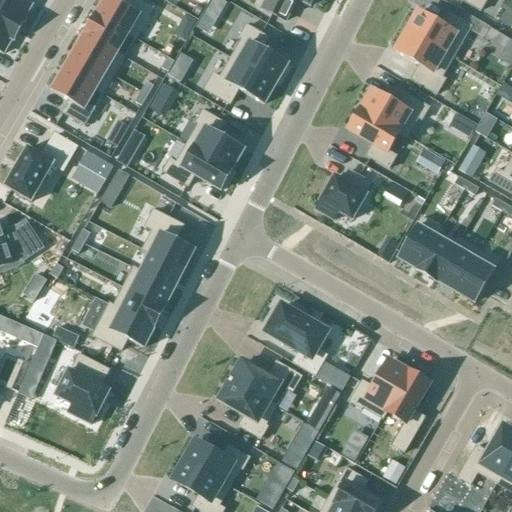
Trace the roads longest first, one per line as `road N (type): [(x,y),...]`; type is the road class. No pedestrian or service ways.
road 1 (residential): [(242,236),(105,501),(0,455)]
road 2 (residential): [(242,236),(480,376)]
road 3 (residential): [(362,0),(242,236)]
road 4 (residential): [(399,511),(480,376)]
road 5 (residential): [(67,0),(0,117)]
